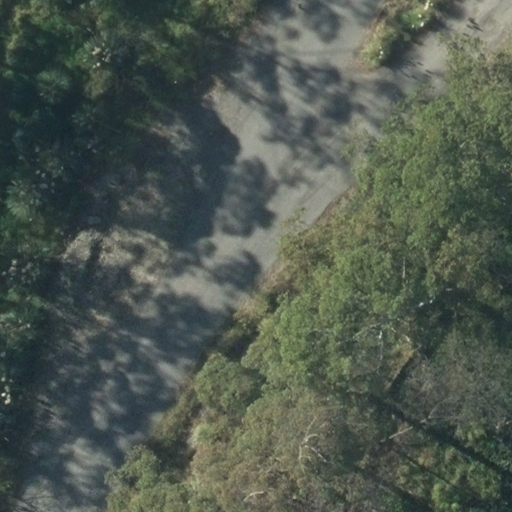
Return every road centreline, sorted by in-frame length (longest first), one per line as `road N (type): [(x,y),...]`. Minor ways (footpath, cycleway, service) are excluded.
road 1 (track): [(504,0),(206,307)]
road 2 (track): [(206,307),(362,0)]
road 3 (track): [(206,307),(89,511)]
